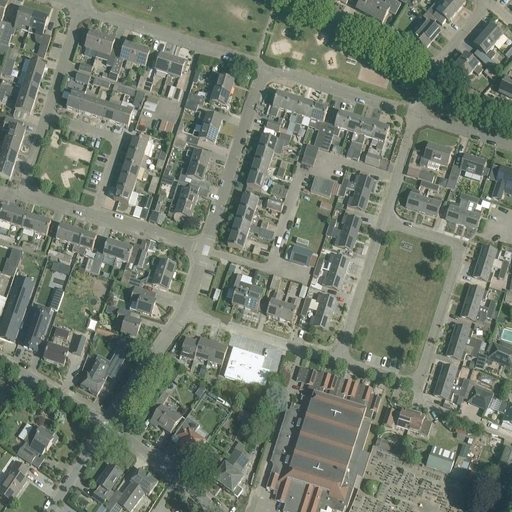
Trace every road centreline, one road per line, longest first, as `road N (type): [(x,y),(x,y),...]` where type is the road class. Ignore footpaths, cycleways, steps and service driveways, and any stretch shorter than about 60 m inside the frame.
road 1 (residential): [(417,386),(462,246),(382,220)]
road 2 (residential): [(262,67),(78,8)]
road 3 (residential): [(203,249),(262,67)]
road 4 (residential): [(94,217),(19,194),(45,114)]
road 5 (residential): [(416,115),(262,67)]
road 6 (residential): [(337,361),(186,313)]
road 7 (residential): [(94,217),(115,145),(45,114)]
road 8 (residential): [(337,361),(382,220)]
road 9 (residential): [(431,69),(301,0)]
road 10 (residential): [(109,424),(186,313)]
road 11 (residential): [(109,424),(0,363)]
road 12 (residential): [(511,440),(415,403),(417,386)]
